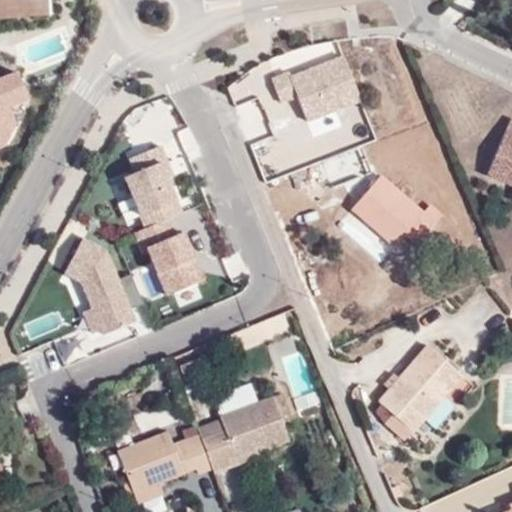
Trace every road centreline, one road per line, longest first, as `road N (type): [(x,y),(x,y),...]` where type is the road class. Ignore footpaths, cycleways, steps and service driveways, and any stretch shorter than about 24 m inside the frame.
road 1 (residential): [(190,96),(266,290),(263,300),(53,393),(93,511)]
road 2 (residential): [(190,96),(222,106),(386,511)]
road 3 (residential): [(127,32),(84,91),(0,253)]
road 4 (residential): [(186,28),(308,0)]
road 5 (residential): [(511,74),(441,31),(413,0)]
